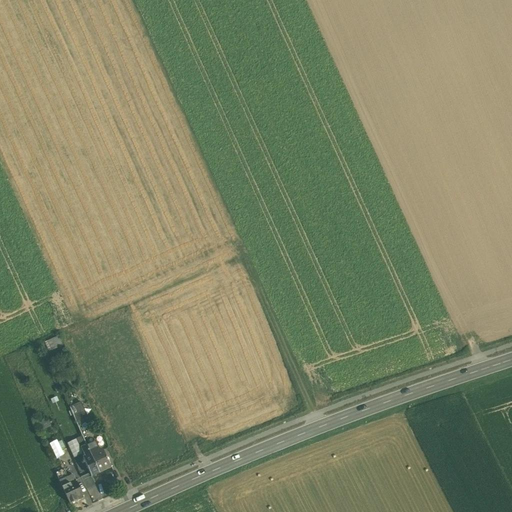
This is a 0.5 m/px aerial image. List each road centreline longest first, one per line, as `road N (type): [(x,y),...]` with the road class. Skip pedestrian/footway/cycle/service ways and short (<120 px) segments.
road 1 (secondary): [(123,511),(320,427),(511,360)]
road 2 (track): [(320,427),(246,257)]
